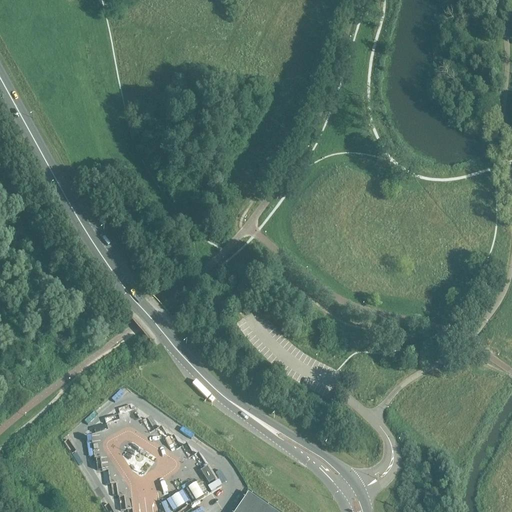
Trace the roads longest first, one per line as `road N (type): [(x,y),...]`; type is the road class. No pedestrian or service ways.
road 1 (unknown): [(349,0),(333,50),(239,228),(339,321),(454,348),(511,377)]
road 2 (secondary): [(348,494),(243,413),(138,306),(0,78)]
road 3 (unclassified): [(348,494),(378,480),(395,459),(390,438),(369,418),(407,380),(474,335),(511,266)]
road 4 (unclassified): [(511,197),(502,123),(503,0)]
